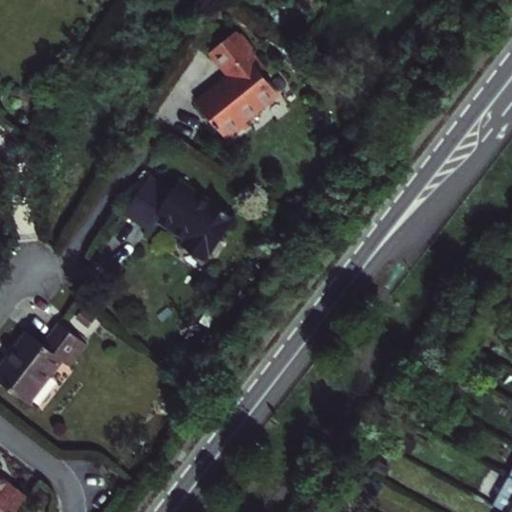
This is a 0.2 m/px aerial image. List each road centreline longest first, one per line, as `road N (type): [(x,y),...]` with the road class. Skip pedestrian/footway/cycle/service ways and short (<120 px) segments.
road 1 (tertiary): [(511,63),(321,319)]
road 2 (tertiary): [(321,319),(511,119)]
road 3 (tertiary): [(321,319),(173,511)]
road 4 (residential): [(0,317),(37,261),(67,265),(142,152)]
